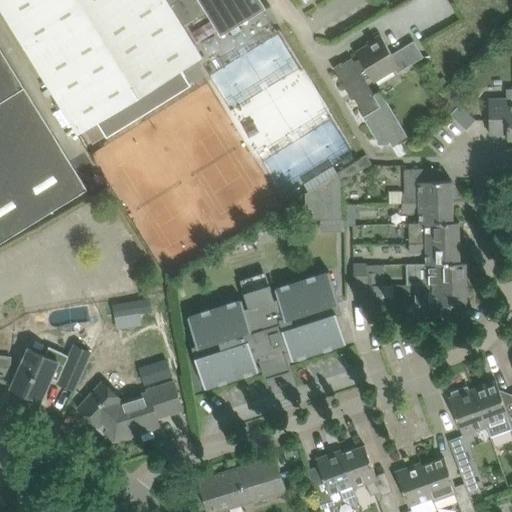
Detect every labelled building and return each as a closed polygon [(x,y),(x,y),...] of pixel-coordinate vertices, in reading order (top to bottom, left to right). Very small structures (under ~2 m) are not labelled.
[(0,0),(0,7),(78,134),(84,130),(92,144),(106,135),(107,137),(192,84),(183,69),(203,57),(170,4),(176,0),(178,0),(190,19),(207,9),(222,35),(262,9),(266,7),(261,0),(0,0)] [(342,62),(334,67),(349,93),(351,92),(362,110),(360,111),(376,138),(382,143),(388,139),(391,144),(407,135),(380,90),(374,93),(365,79),(370,76),(374,81),(395,68),(397,72),(424,57),(414,40),(392,54),(381,34),(376,38),(377,39),(356,52),(360,58),(355,62),(352,57),(343,63),(342,62)] [(0,45),(0,101),(25,86),(0,45)] [(25,86),(0,101),(0,242),(88,188),(25,86)] [(489,99),(490,120),(490,133),(508,133),(508,139),(511,138),(511,88),(507,88),(507,98),(489,99)] [(461,105),(451,114),(466,129),(476,119),(461,105)] [(339,170),(344,180),(372,163),(366,154),(339,170)] [(402,192),(403,203),(453,201),(452,180),(420,181),(420,169),(405,169),(406,192),(402,192)] [(306,193),(306,220),(345,218),(344,206),(343,185),(339,172),(306,193)] [(453,201),(403,203),(403,211),(420,211),(420,223),(459,222),(459,221),(453,221),(453,201)] [(410,223),(410,243),(460,242),(459,222),(420,223),(410,223)] [(353,225),(353,236),(362,236),(361,225),(353,225)] [(460,242),(410,243),(410,253),(427,252),(427,262),(427,263),(460,262),(460,242)] [(427,262),(416,262),(416,284),(467,283),(467,275),(470,275),(470,263),(466,263),(466,262),(460,262),(427,263),(427,262)] [(354,273),(354,286),(367,285),(367,284),(368,284),(367,264),(354,264),(354,272),(354,273)] [(386,264),(367,265),(368,284),(377,284),(376,272),(386,272),(386,264)] [(256,361),(260,360),(266,378),(291,370),(286,352),(290,351),(292,360),(346,342),(337,314),(342,312),(339,302),(330,271),(275,288),(278,297),(275,298),(270,284),(244,292),(249,306),(245,308),(242,299),(188,316),(197,345),(193,346),(196,356),(195,357),(205,387),(259,370),(256,361)] [(467,283),(416,284),(417,305),(434,304),(434,317),(462,316),(462,304),(467,304),(467,283)] [(377,284),(368,284),(367,284),(367,285),(368,322),(381,322),(381,311),(380,285),(377,285),(377,284)] [(139,312),(137,300),(114,304),(116,316),(139,312)] [(28,348),(20,368),(11,387),(42,400),(53,374),(60,377),(57,382),(75,390),(91,353),(74,346),(69,356),(63,353),(64,353),(50,347),(46,356),(28,348)] [(171,374),(166,358),(140,367),(145,383),(171,374)] [(496,380),(472,388),(487,427),(491,437),(511,429),(507,415),(509,414),(496,380)] [(102,382),(91,393),(78,408),(114,441),(160,426),(157,418),(183,410),(174,381),(147,390),(148,392),(122,400),(102,382)] [(451,392),(452,396),(449,397),(463,436),(487,427),(472,388),(469,390),(468,386),(451,392)] [(365,445),(342,453),(354,488),(367,483),(371,494),(381,491),(377,480),(378,480),(365,445)] [(311,478),(318,497),(319,502),(322,511),(334,511),(333,506),(340,503),(343,498),(350,502),(357,499),(354,488),(342,453),(341,449),(317,458),(322,474),(311,478)] [(207,511),(214,511),(227,508),(286,491),(275,455),(198,480),(207,511)] [(420,462),(419,462),(434,501),(455,493),(462,511),(475,511),(472,502),(465,483),(455,486),(444,457),(421,466),(420,462)] [(458,465),(465,483),(472,502),(483,498),(469,461),(458,465)] [(396,471),(403,490),(409,506),(432,497),(433,501),(434,501),(419,462),(396,471)] [(381,495),(387,511),(400,511),(393,491),(381,495)]
